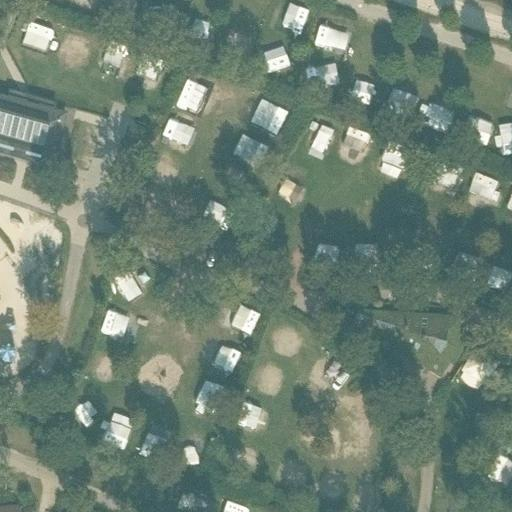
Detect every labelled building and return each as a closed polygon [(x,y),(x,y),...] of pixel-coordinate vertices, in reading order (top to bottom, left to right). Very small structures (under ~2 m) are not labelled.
[(89,0),(72,0),(74,9),(91,5),(89,0)] [(112,0),(110,15),(122,18),(125,1),(119,0),(112,0)] [(300,34),(309,15),(296,9),(287,29),(300,34)] [(341,52),(350,32),(320,20),(312,40),(341,52)] [(186,42),(205,50),(213,30),(194,23),(186,42)] [(229,58),(247,61),(252,32),(235,29),(229,58)] [(269,43),(268,72),(287,73),(288,44),(269,43)] [(329,95),(338,64),(318,58),(309,89),(329,95)] [(371,106),(376,87),(356,81),(351,101),(371,106)] [(42,159),(41,162),(55,165),(68,116),(46,109),(48,103),(10,93),(8,98),(0,96),(0,146),(13,151),(12,153),(0,149),(0,156),(31,165),(32,159),(27,158),(28,155),(42,159)] [(396,93),(389,111),(410,118),(416,100),(396,93)] [(244,122),(261,130),(274,103),(257,95),(244,122)] [(425,121),(444,128),(450,111),(431,104),(425,121)] [(158,139),(177,146),(184,127),(165,120),(158,139)] [(316,122),(311,138),(326,144),(332,128),(316,122)] [(497,144),(511,150),(511,129),(505,126),(497,144)] [(362,314),(358,326),(397,351),(439,379),(455,354),(457,319),(408,317),(362,314)]
